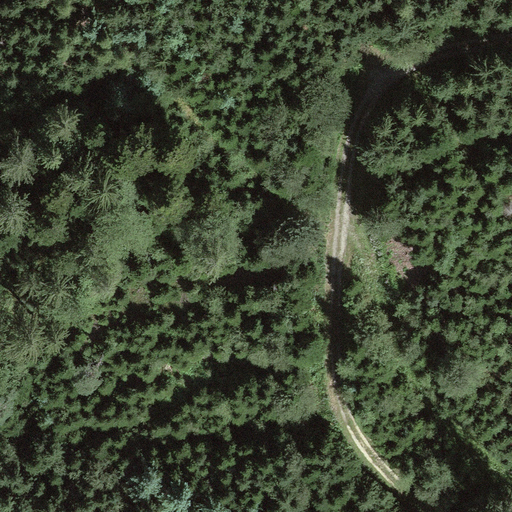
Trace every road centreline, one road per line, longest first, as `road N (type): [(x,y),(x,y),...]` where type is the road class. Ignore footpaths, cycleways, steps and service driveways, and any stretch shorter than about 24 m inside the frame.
road 1 (track): [(511,41),(407,66),(354,106),(338,211),(336,380),(356,438),(424,511)]
road 2 (track): [(338,211),(434,408),(511,485)]
